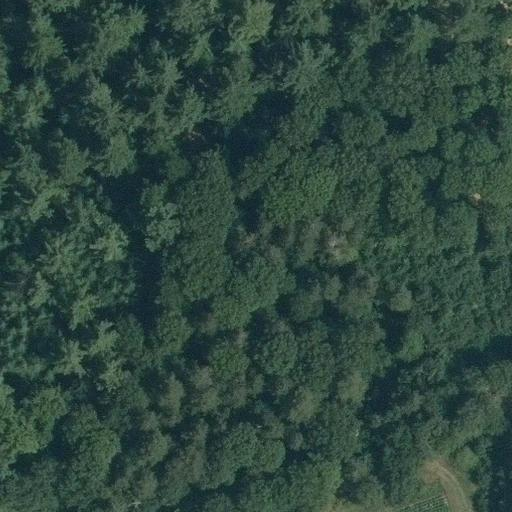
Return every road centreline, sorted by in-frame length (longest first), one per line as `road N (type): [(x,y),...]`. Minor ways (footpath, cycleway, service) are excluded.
road 1 (track): [(222,0),(204,141),(171,259),(130,358),(111,389),(0,434)]
road 2 (track): [(466,511),(449,478),(418,463),(280,511)]
road 3 (track): [(111,389),(76,455),(31,511)]
